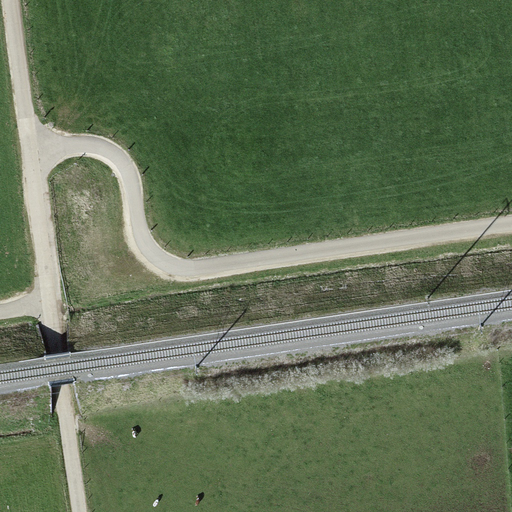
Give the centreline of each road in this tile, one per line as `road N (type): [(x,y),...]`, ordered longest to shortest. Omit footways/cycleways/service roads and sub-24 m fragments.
road 1 (track): [(50,302),(9,0)]
road 2 (unclassified): [(83,511),(50,302)]
